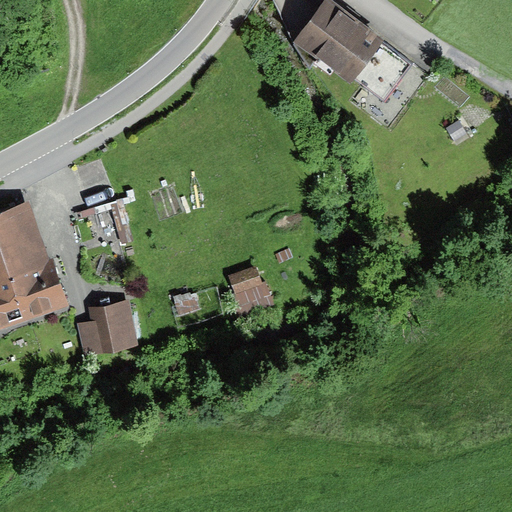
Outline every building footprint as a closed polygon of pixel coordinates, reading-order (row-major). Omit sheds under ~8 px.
[(384,36),(336,0),(320,0),(295,34),(352,78),(354,75),(384,98),(411,63),(381,40),(384,36)] [(459,116),(444,124),(454,140),(468,132),(459,116)] [(30,198),(0,208),(0,273),(50,257),(30,198)] [(29,315),(71,301),(55,255),(50,257),(13,270),(29,315)] [(257,265),(229,274),(235,291),(263,282),(257,265)] [(0,324),(29,315),(13,270),(0,273),(0,324)] [(130,298),(91,306),(94,320),(78,323),(84,355),(139,345),(130,298)]
